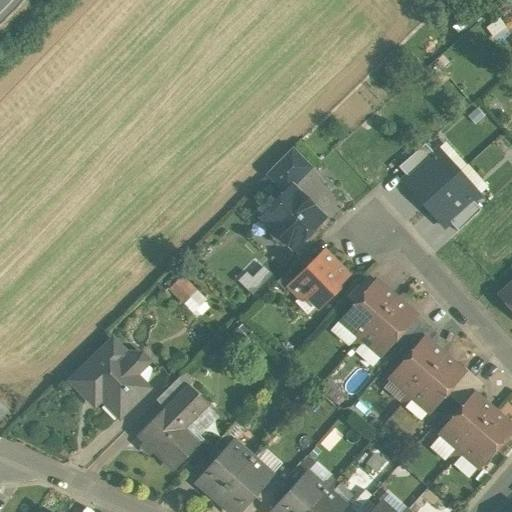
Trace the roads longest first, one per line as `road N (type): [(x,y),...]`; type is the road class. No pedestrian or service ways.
road 1 (residential): [(388,224),(511,360)]
road 2 (residential): [(138,511),(0,454)]
